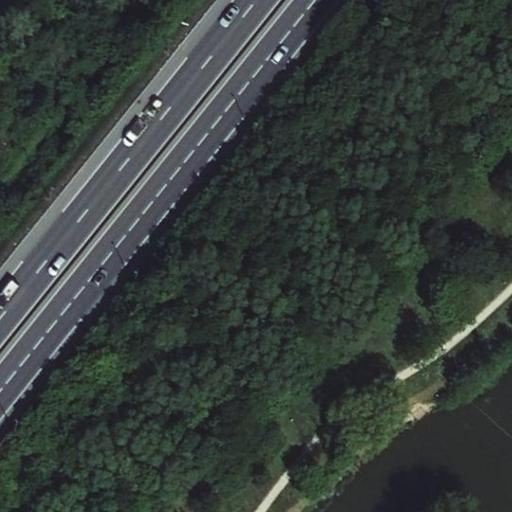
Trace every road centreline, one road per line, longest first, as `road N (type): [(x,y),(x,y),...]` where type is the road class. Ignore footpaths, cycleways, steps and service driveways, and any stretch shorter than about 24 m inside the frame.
road 1 (trunk): [(0,391),(315,0)]
road 2 (trunk): [(255,0),(0,317)]
road 3 (unknown): [(0,149),(114,0)]
